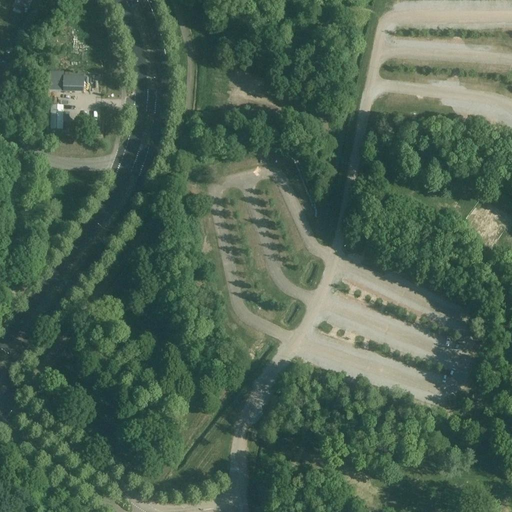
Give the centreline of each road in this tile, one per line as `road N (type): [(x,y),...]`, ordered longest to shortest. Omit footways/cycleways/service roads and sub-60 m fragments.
road 1 (unclassified): [(2,389),(6,373),(122,220),(150,163),(163,88),(141,0)]
road 2 (unclassified): [(119,0),(140,83),(127,163),(104,209),(0,347)]
road 3 (unclassified): [(141,511),(142,504),(10,405),(2,389)]
road 4 (unclassified): [(0,422),(119,511)]
